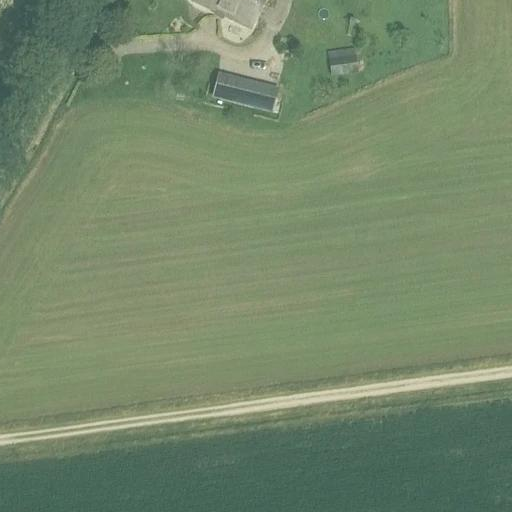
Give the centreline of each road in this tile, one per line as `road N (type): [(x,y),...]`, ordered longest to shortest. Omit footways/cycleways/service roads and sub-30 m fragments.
road 1 (track): [(0,438),(511,373)]
road 2 (unclassified): [(0,168),(88,0)]
